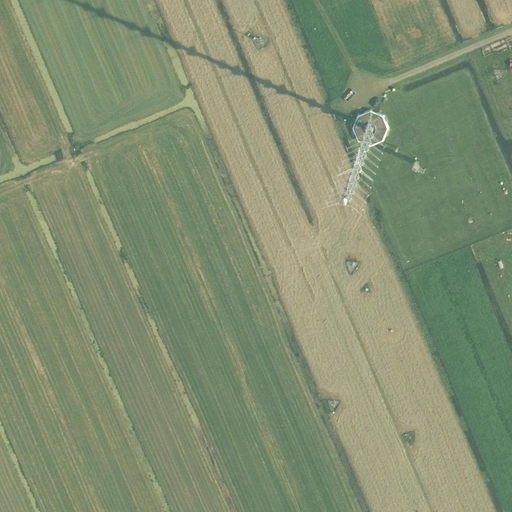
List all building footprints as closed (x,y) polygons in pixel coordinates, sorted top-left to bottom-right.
[(257,49),(259,51),(267,40),(265,39),(254,37),(252,39),(257,49)] [(495,70),(493,71),(498,82),(500,81),(507,73),(506,71),(495,70)] [(383,140),(389,127),(383,114),(370,108),(357,114),(352,127),(357,140),(370,146),(383,140)] [(359,265),(359,263),(346,261),(346,264),(350,274),(352,274),(359,265)] [(340,404),(340,401),(328,400),(328,402),(332,413),(334,413),(340,404)]
